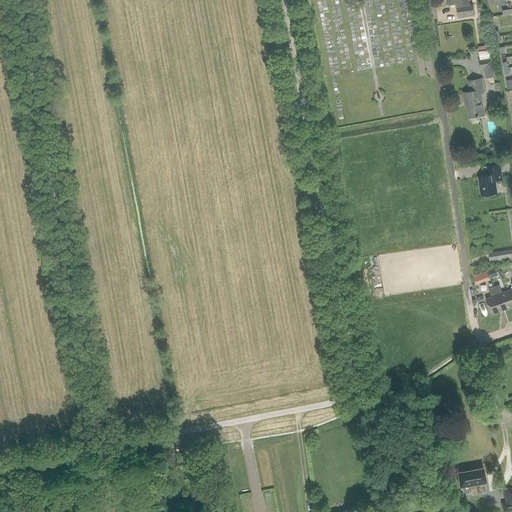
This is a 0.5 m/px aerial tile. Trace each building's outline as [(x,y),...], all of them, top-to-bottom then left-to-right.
[(458,17),(474,15),(472,5),(462,6),(462,2),(463,2),(462,0),(446,0),(447,4),(457,3),(458,17)] [(484,68),(485,78),(493,77),(490,58),(478,60),(480,69),(484,68)] [(468,118),(484,115),(481,94),(483,93),(481,78),(468,80),(469,91),(463,92),(465,103),(466,103),(468,118)] [(505,143),(500,140),(496,145),(500,148),(510,147),(510,142),(505,143)] [(481,196),(497,193),(495,182),(502,180),(500,164),(486,166),(488,175),(478,176),(481,196)] [(510,259),(511,262),(511,249),(488,253),(490,262),(510,259)] [(489,270),(475,275),(478,284),(492,279),(489,270)] [(499,285),(494,287),(502,311),(511,308),(506,292),(502,293),(499,285)] [(502,311),(494,287),(488,289),(491,297),(485,299),(491,315),(502,311)] [(460,487),(469,485),(471,494),(472,494),(485,492),(483,482),(485,482),(482,469),(458,473),(460,487)] [(503,511),(504,511),(511,510),(511,487),(503,489),(505,502),(501,503),(503,511)]
